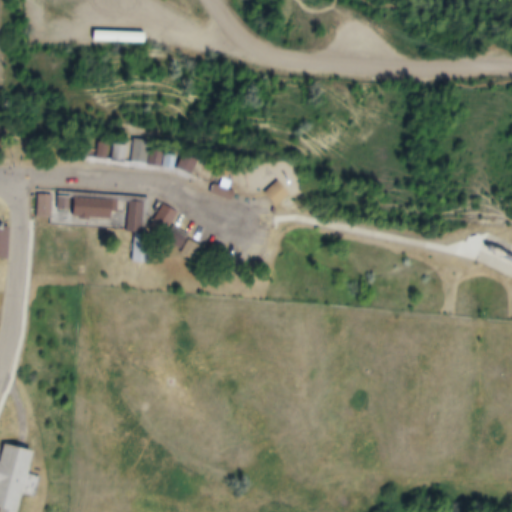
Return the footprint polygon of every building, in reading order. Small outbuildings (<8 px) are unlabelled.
[(0,61),(5,60),(8,70),(0,72),(0,61)] [(114,139),(130,140),(130,163),(113,163),(114,139)] [(80,142),(90,142),(90,159),(80,158),(80,142)] [(94,144),(108,145),(107,160),(93,159),(94,144)] [(130,151),(144,151),(144,166),(130,165),(130,151)] [(145,154),(157,154),(157,168),(145,168),(145,154)] [(162,155),(178,161),(173,174),(158,169),(162,155)] [(257,181),(269,193),(258,205),(245,194),(257,181)] [(196,185),(216,192),(213,200),(193,193),(196,185)] [(62,196),(106,200),(105,211),(98,210),(98,217),(60,214),(62,196)] [(31,218),(39,218),(39,197),(31,197),(31,218)] [(116,201),(128,202),(127,231),(115,231),(116,201)] [(148,207),(164,215),(156,230),(140,221),(148,207)] [(0,225),(0,257),(6,258),(9,227),(0,225)] [(159,230),(176,238),(171,248),(154,240),(159,230)] [(17,443),(48,451),(43,472),(39,487),(37,493),(32,511),(9,511),(10,509),(0,505),(0,499),(4,487),(1,486),(4,474),(8,461),(12,463),(17,443)] [(37,493),(49,496),(51,486),(53,475),(43,472),(39,487),(37,493)]
